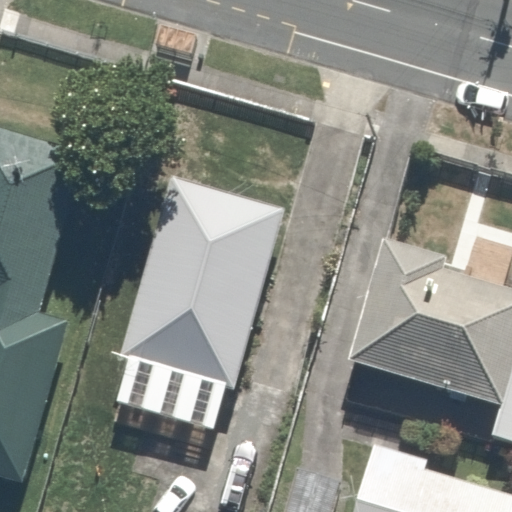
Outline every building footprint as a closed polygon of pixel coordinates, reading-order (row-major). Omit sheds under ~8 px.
[(82,161),(0,142),(0,484),(41,494),(77,330),(46,323),(82,161)] [(304,223),(183,187),(117,411),(238,447),(304,223)] [(511,286),(391,253),(357,375),(506,416),(497,450),(511,453),(511,286)] [(511,511),(511,491),(386,452),(367,511),(511,511)] [(349,511),(355,488),(292,472),(282,511),(349,511)]
